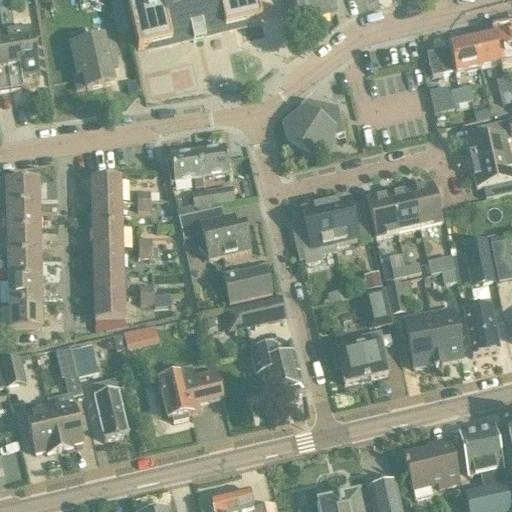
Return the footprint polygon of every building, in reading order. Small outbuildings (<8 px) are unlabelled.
[(123,0),(137,54),(157,49),(157,50),(191,41),(192,45),(205,42),(204,38),(226,33),(226,32),(260,24),(254,0),(123,0)] [(289,0),(296,27),(336,18),(331,0),(289,0)] [(0,26),(2,36),(13,34),(8,1),(0,2),(0,26)] [(118,39),(128,37),(121,5),(110,8),(118,39)] [(11,94),(24,92),(22,80),(39,78),(31,31),(13,34),(2,36),(11,94)] [(511,35),(497,39),(504,67),(503,68),(505,76),(511,74),(511,35)] [(0,96),(11,94),(2,36),(0,36),(0,96)] [(503,68),(504,67),(497,39),(474,45),(480,73),(503,68)] [(105,55),(103,42),(71,49),(78,79),(73,81),(76,95),(87,93),(87,94),(113,88),(110,72),(118,70),(114,53),(105,55)] [(455,79),(480,73),(474,45),(449,50),(449,52),(426,58),(432,82),(455,77),(455,79)] [(508,84),(497,86),(500,98),(502,109),(511,107),(509,96),(510,95),(508,84)] [(462,107),(471,105),(473,105),(470,92),(459,95),(462,107)] [(460,108),(462,107),(459,95),(451,97),(452,100),(454,109),(460,108)] [(344,138),(338,111),(310,105),(305,114),(303,112),(283,127),(287,146),(306,158),(312,161),(330,157),(333,139),(337,140),(344,138)] [(511,160),(508,161),(505,145),(511,143),(511,142),(511,124),(508,125),(470,134),(473,146),(466,147),(468,159),(466,160),(468,171),(511,160)] [(197,157),(201,183),(228,179),(224,153),(220,154),(220,150),(210,151),(210,155),(197,157)] [(201,183),(197,157),(183,160),(182,156),(172,157),(173,161),(169,162),(169,166),(166,166),(170,188),(201,183)] [(511,160),(468,171),(471,182),(474,182),(476,194),(483,192),(486,204),(511,197),(511,160)] [(91,208),(121,207),(120,183),(91,184),(91,208)] [(6,212),(39,211),(39,185),(6,186),(6,212)] [(420,233),(442,228),(433,189),(411,194),(420,233)] [(206,210),(233,206),(231,193),(204,197),(206,210)] [(398,238),(420,233),(411,194),(389,199),(398,238)] [(137,198),(137,207),(150,207),(150,206),(158,206),(158,197),(137,198)] [(193,212),(206,210),(204,197),(191,199),(192,203),(193,212)] [(376,243),(398,238),(389,199),(366,204),(376,243)] [(336,203),(325,206),(335,252),(357,247),(357,248),(372,244),(363,207),(350,210),(348,203),(337,206),(336,203)] [(304,221),(290,224),(300,265),(304,264),(305,267),(308,269),(318,266),(320,263),(319,261),(335,257),(334,252),(335,252),(325,206),(313,208),(314,211),(302,214),(304,221)] [(121,208),(121,207),(91,208),(92,231),(122,231),(121,217),(126,217),(126,208),(121,208)] [(137,216),(150,216),(150,207),(137,207),(137,216)] [(7,236),(40,235),(39,211),(6,212),(7,236)] [(225,224),(222,212),(179,222),(184,245),(203,241),(205,247),(198,253),(209,264),(209,265),(250,256),(244,230),(236,232),(233,222),(225,224)] [(93,255),(122,254),(122,231),(92,231),(93,255)] [(7,261),(40,260),(40,235),(7,236),(7,261)] [(494,288),(485,244),(461,248),(470,292),(494,288)] [(150,245),(136,245),(137,254),(150,253),(150,245)] [(503,246),(490,249),(498,287),(511,284),(511,275),(511,276),(506,246),(503,246)] [(150,253),(137,254),(137,263),(150,263),(158,263),(158,253),(150,253)] [(93,278),(123,277),(122,254),(93,255),(93,278)] [(8,285),(41,285),(40,260),(7,261),(8,285)] [(426,266),(429,280),(454,274),(451,261),(426,266)] [(407,281),(421,278),(419,268),(405,272),(407,281)] [(394,284),(407,281),(405,272),(392,275),(394,284)] [(273,299),(266,273),(240,279),(239,275),(222,279),(230,309),(273,299)] [(444,290),(456,287),(454,275),(442,278),(444,290)] [(94,301),(124,300),(123,277),(93,278),(94,301)] [(356,287),(358,297),(381,291),(378,277),(364,280),(365,285),(356,287)] [(9,310),(42,309),(41,285),(8,285),(9,310)] [(388,290),(393,319),(405,317),(400,287),(388,290)] [(140,300),(153,300),(153,291),(139,291),(140,300)] [(327,298),(329,308),(347,304),(345,294),(327,298)] [(369,313),(373,333),(391,328),(384,294),(361,300),(364,314),(369,313)] [(95,326),(124,325),(124,300),(94,301),(95,326)] [(140,310),(153,310),(153,300),(140,300),(140,310)] [(244,332),(285,322),(286,322),(281,301),(239,310),(244,332)] [(9,336),(42,335),(42,309),(9,310),(9,336)] [(472,362),(499,356),(490,311),(463,316),(472,362)] [(462,364),(452,316),(430,320),(436,348),(438,348),(443,368),(462,364)] [(436,348),(430,320),(411,323),(411,324),(406,332),(414,374),(434,370),(434,371),(443,369),(443,368),(438,348),(436,348)] [(370,384),(386,380),(382,364),(385,363),(380,336),(360,340),(356,346),(357,351),(336,357),(337,360),(332,361),(335,374),(339,373),(343,390),(360,386),(360,387),(370,384)] [(141,352),(138,337),(128,340),(113,343),(116,357),(126,354),(126,355),(141,352)] [(280,362),(277,349),(251,355),(256,379),(262,378),(269,406),(304,397),(295,358),(280,362)] [(82,353),(81,350),(71,352),(78,384),(98,379),(91,351),(82,353)] [(63,382),(76,379),(71,356),(57,359),(63,382)] [(6,392),(25,387),(19,363),(0,367),(6,392)] [(193,382),(190,373),(172,377),(173,382),(159,386),(168,424),(172,423),(174,428),(189,425),(187,419),(192,418),(190,411),(223,403),(217,377),(193,382)] [(105,446),(128,440),(116,385),(92,390),(105,446)] [(48,406),(50,415),(60,457),(72,454),(72,451),(82,449),(71,400),(48,406)] [(36,419),(34,409),(24,411),(36,460),(46,457),(47,460),(60,457),(50,415),(36,419)] [(511,419),(497,423),(511,491),(511,419)] [(492,431),(460,438),(469,481),(501,474),(492,431)] [(459,483),(448,441),(447,441),(448,447),(404,459),(406,468),(403,469),(404,474),(407,473),(413,496),(438,489),(439,494),(460,488),(459,483)] [(317,511),(399,511),(394,488),(370,493),(374,511),(360,511),(358,499),(317,509),(317,511)] [(466,511),(509,511),(505,488),(462,498),(466,511)] [(261,511),(252,511),(248,494),(209,504),(210,511),(274,511),(274,509),(261,511)]
